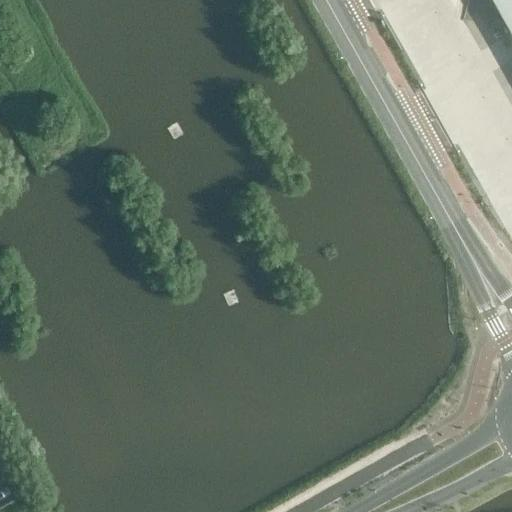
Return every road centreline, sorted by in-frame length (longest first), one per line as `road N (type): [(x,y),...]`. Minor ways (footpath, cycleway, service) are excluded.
road 1 (unclassified): [(478,268),(325,0)]
road 2 (tertiary): [(508,419),(355,511)]
